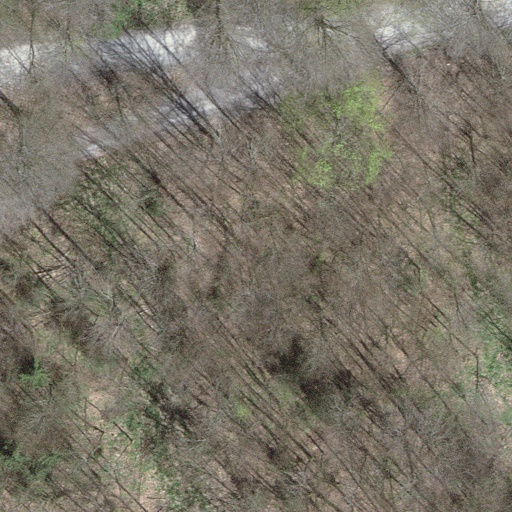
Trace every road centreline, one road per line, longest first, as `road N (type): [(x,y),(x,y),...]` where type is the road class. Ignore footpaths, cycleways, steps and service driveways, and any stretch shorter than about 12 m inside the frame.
road 1 (track): [(511,12),(0,65)]
road 2 (track): [(0,168),(370,29)]
